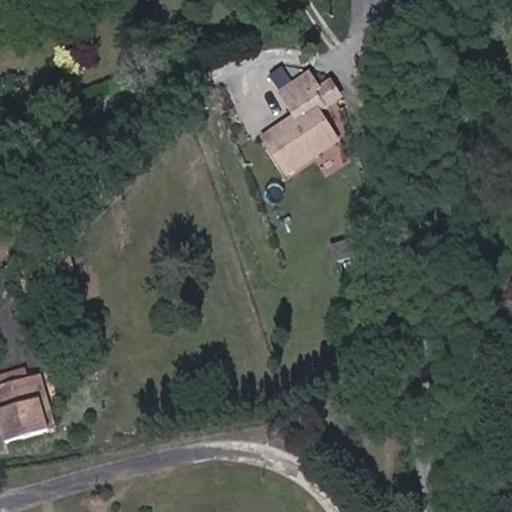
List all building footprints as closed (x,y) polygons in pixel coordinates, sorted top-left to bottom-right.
[(243,0),(253,16),(275,4),(271,0),(243,0)] [(322,90),(312,74),(283,93),(300,118),(267,139),(290,174),(340,141),(321,111),(342,98),(332,84),(322,90)] [(60,283),(75,278),(67,251),(52,255),(60,283)] [(20,295),(60,283),(52,255),(12,268),(20,295)] [(0,445),(41,432),(24,378),(18,381),(14,371),(0,375),(0,380),(2,385),(0,385),(0,445)] [(30,376),(24,378),(41,432),(47,430),(30,376)]
